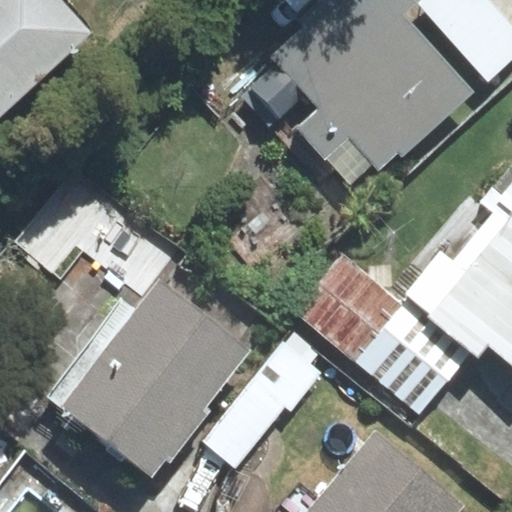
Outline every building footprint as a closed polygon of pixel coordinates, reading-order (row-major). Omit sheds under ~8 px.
[(52,0),(0,0),(0,119),(88,39),(52,0)] [(401,162),(471,97),(399,20),(413,8),(405,0),(324,0),(264,56),(275,68),(250,92),(278,122),(303,99),(316,112),(295,132),(348,189),(369,169),(376,177),(397,157),(401,162)] [(205,207),(251,270),(304,231),(257,169),(205,207)] [(398,304),(343,259),(295,317),(418,419),(468,359),(474,364),(485,351),(511,373),(511,184),(499,201),(489,193),(478,206),(502,226),(462,275),(438,255),(398,304)] [(157,286),(58,412),(148,482),(163,464),(167,468),(206,418),(201,413),(246,355),(157,286)] [(282,345),(201,445),(235,472),(284,411),(289,415),(321,376),(282,345)] [(373,436),(307,511),(458,511),(461,510),(373,436)]
